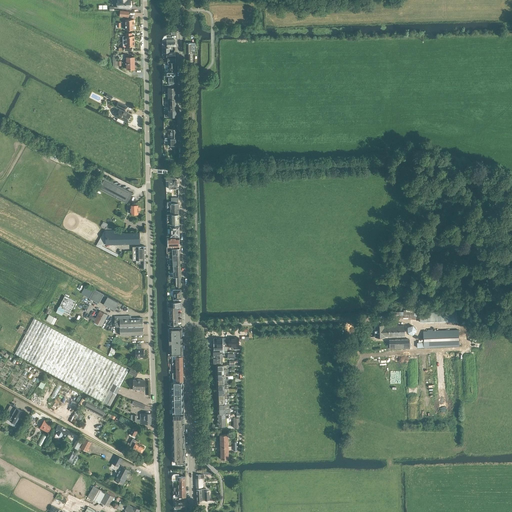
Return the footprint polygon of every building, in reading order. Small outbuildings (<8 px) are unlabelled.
[(118,0),(119,0),(118,0),(118,7),(125,7),(125,8),(130,8),(130,7),(131,7),(131,0),(128,0),(127,0),(118,0)] [(133,36),(133,33),(126,33),(126,41),(134,41),(134,36),(133,36)] [(163,52),(169,52),(169,50),(169,47),(175,47),(175,40),(167,40),(167,48),(163,48),(163,52)] [(134,46),(134,41),(126,41),(126,46),(125,46),(125,51),(132,50),(132,46),(134,46)] [(193,62),(192,53),(195,53),(195,47),(195,43),(187,43),(187,53),(188,53),(189,62),(193,62)] [(176,75),(165,76),(165,81),(169,81),(169,83),(175,83),(176,83),(176,75)] [(127,122),(131,115),(124,111),(127,106),(118,102),(116,107),(120,109),(116,116),(127,122)] [(169,138),(177,137),(177,129),(168,129),(168,137),(169,138)] [(49,155),(49,156),(51,157),(56,159),(57,158),(59,154),(59,153),(53,149),(52,151),(49,155)] [(59,153),(57,158),(58,159),(65,162),(65,161),(67,158),(67,157),(60,154),(59,153)] [(102,180),(104,176),(86,166),(84,171),(102,180)] [(104,177),(98,188),(118,198),(127,203),(128,201),(131,194),(133,192),(113,181),(104,177)] [(173,181),(173,178),(166,178),(166,181),(169,181),(169,189),(176,189),(176,192),(178,192),(178,188),(178,180),(173,181)] [(138,214),(138,205),(130,205),(130,208),(128,208),(128,211),(130,211),(131,214),(138,214)] [(168,224),(179,224),(179,214),(167,214),(168,224)] [(179,238),(179,228),(179,224),(168,224),(168,229),(171,229),(171,238),(179,238)] [(118,233),(118,230),(105,230),(106,244),(140,243),(139,232),(118,233)] [(168,247),(180,247),(179,238),(171,238),(168,238),(168,247)] [(146,268),(146,246),(136,246),(136,247),(133,247),(133,260),(136,260),(136,264),(142,264),(142,268),(146,268)] [(181,286),(181,277),(172,277),(172,278),(174,278),(174,287),(177,286),(181,286)] [(176,289),(175,288),(170,288),(170,290),(171,291),(173,291),(173,296),(174,296),(174,299),(181,299),(181,289),(176,289)] [(104,304),(108,297),(94,289),(90,298),(98,303),(99,301),(104,304)] [(65,296),(58,309),(69,314),(76,301),(65,296)] [(121,306),(122,304),(108,297),(104,304),(114,309),(117,305),(121,306)] [(102,326),(105,320),(108,315),(100,310),(94,321),(102,326)] [(417,318),(417,311),(404,310),(404,318),(417,318)] [(421,323),(449,322),(449,312),(421,312),(421,323)] [(54,324),(57,319),(49,315),(46,321),(54,324)] [(127,318),(127,316),(115,316),(115,327),(120,326),(120,335),(143,334),(143,326),(143,318),(127,318)] [(129,370),(34,318),(15,354),(32,363),(110,405),(120,387),(129,370)] [(24,335),(27,328),(20,325),(17,331),(24,335)] [(384,326),(384,325),(375,325),(375,337),(404,336),(404,325),(384,326)] [(182,335),(182,327),(177,327),(170,328),(170,338),(169,338),(170,345),(171,355),(183,355),(183,347),(183,335),(182,335)] [(424,348),(459,347),(459,331),(423,332),(424,348)] [(239,347),(239,337),(229,338),(229,344),(226,344),(226,347),(229,347),(239,347)] [(113,355),(116,350),(113,349),(118,339),(114,338),(111,344),(113,345),(108,356),(111,357),(112,354),(113,355)] [(390,349),(410,348),(409,340),(390,340),(390,349)] [(144,356),(144,350),(133,350),(133,352),(136,352),(136,358),(140,358),(140,356),(144,356)] [(145,390),(145,381),(133,380),(133,389),(137,389),(137,390),(138,391),(140,391),(141,390),(141,389),(145,390)] [(82,398),(79,404),(84,407),(102,416),(105,410),(87,401),(82,398)] [(144,409),(146,405),(134,401),(133,404),(144,409)] [(13,407),(7,418),(10,419),(9,420),(16,424),(23,412),(16,408),(15,408),(13,407)] [(79,425),(85,414),(81,412),(75,423),(79,425)] [(151,423),(151,413),(141,413),(141,419),(137,419),(137,415),(133,415),(131,415),(131,419),(137,422),(140,423),(146,423),(147,424),(149,424),(149,423),(151,423)] [(117,417),(115,421),(118,422),(125,427),(127,423),(120,419),(117,417)] [(218,426),(226,426),(226,423),(227,423),(227,418),(218,418),(218,426)] [(48,432),(52,425),(47,422),(47,421),(45,419),(40,427),(48,432)] [(66,436),(69,430),(58,424),(55,430),(57,431),(56,433),(63,436),(64,434),(66,436)] [(135,437),(140,429),(134,426),(130,434),(135,437)] [(221,459),(229,458),(228,434),(220,435),(221,459)] [(141,452),(144,447),(137,443),(138,441),(133,438),(129,445),(141,452)] [(73,461),(76,454),(71,451),(67,458),(72,461),(73,461)] [(121,467),(118,466),(122,458),(117,455),(112,463),(115,464),(113,468),(116,469),(115,471),(118,472),(116,475),(117,476),(116,479),(118,481),(118,482),(119,483),(119,482),(123,484),(125,480),(124,479),(129,470),(122,466),(121,467)] [(178,480),(178,479),(173,479),(173,481),(178,480),(178,488),(186,488),(186,480),(178,480)] [(108,507),(113,497),(93,486),(87,497),(100,504),(101,503),(108,507)] [(186,497),(186,488),(178,488),(174,488),(174,491),(176,491),(176,497),(186,497)] [(197,489),(197,490),(197,500),(197,501),(202,501),(202,500),(205,500),(205,501),(210,501),(209,491),(207,492),(207,489),(202,490),(202,488),(197,488),(197,489)] [(183,511),(183,508),(185,508),(185,502),(176,502),(176,508),(180,508),(180,510),(179,511),(175,511),(183,511)]
